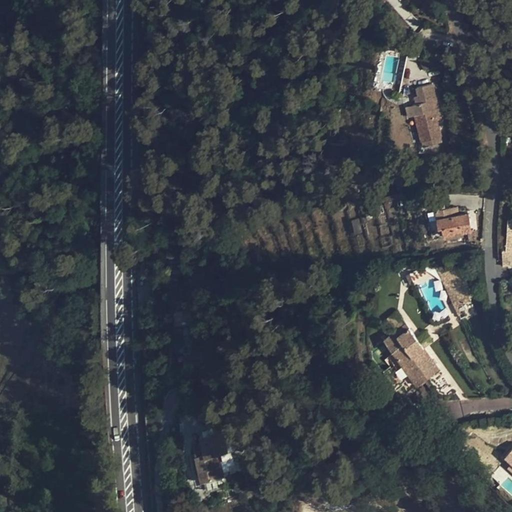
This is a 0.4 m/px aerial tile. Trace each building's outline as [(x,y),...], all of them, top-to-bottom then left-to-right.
[(442,136),(438,120),(442,119),(432,83),(416,87),(418,95),(420,102),(416,103),(413,104),(416,116),(422,141),(424,140),(426,146),(442,142),(441,136),(442,136)] [(409,117),(416,116),(413,104),(406,106),(409,117)] [(436,205),(444,204),(442,192),(427,194),(429,206),(436,205)] [(364,206),(367,219),(374,217),(372,204),(364,206)] [(444,234),(471,230),(469,212),(459,214),(453,215),(451,207),(445,207),(436,209),(438,217),(439,227),(443,226),(444,234)] [(358,219),(352,220),(355,234),(361,232),(358,219)] [(200,364),(201,337),(200,336),(200,319),(202,319),(202,295),(187,295),(187,303),(184,303),(183,319),(189,319),(189,336),(184,336),(184,346),(189,346),(189,352),(184,352),(184,364),(200,364)] [(384,338),(417,384),(439,368),(407,323),(384,338)] [(202,445),(194,447),(201,481),(205,481),(223,477),(220,463),(219,455),(227,453),(222,431),(200,436),(202,445)] [(231,452),(227,453),(219,455),(220,463),(233,460),(231,452)] [(223,477),(205,481),(207,491),(225,487),(223,477)]
